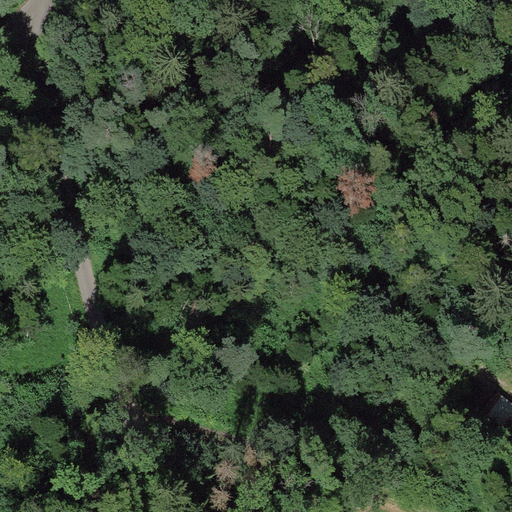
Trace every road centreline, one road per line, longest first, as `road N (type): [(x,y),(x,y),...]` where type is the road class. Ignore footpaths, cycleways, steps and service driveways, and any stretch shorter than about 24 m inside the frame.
road 1 (unclassified): [(42,0),(23,25),(144,511)]
road 2 (track): [(511,317),(478,350),(301,463),(121,410)]
